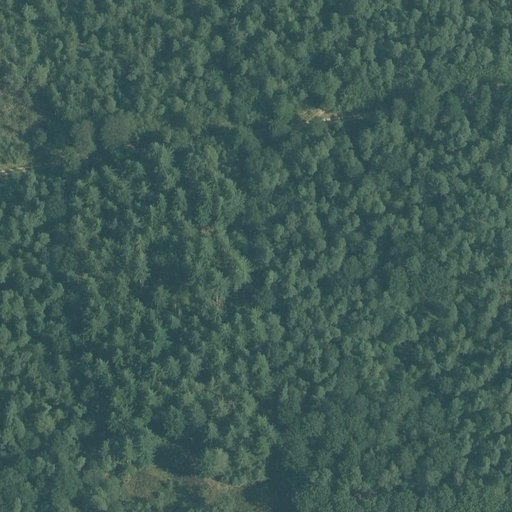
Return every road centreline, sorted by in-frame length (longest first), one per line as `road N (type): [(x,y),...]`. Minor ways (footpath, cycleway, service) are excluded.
road 1 (track): [(361,0),(366,46),(349,83),(254,159),(244,184),(280,468),(291,484),(325,487),(337,507)]
road 2 (track): [(0,173),(511,91)]
road 3 (track): [(511,501),(352,501),(332,511)]
